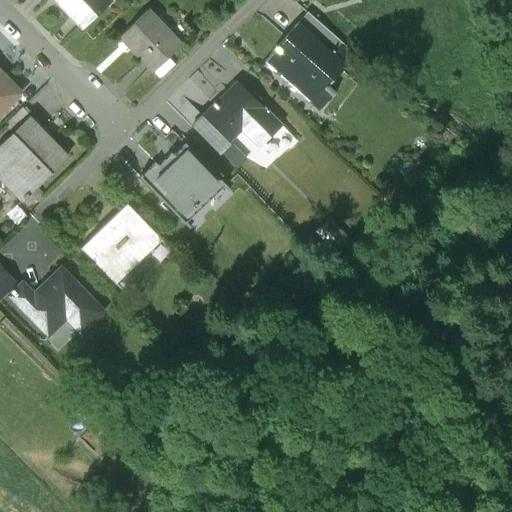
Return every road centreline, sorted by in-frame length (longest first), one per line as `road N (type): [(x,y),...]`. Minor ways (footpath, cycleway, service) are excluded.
road 1 (residential): [(262,0),(125,129)]
road 2 (residential): [(0,0),(125,129)]
